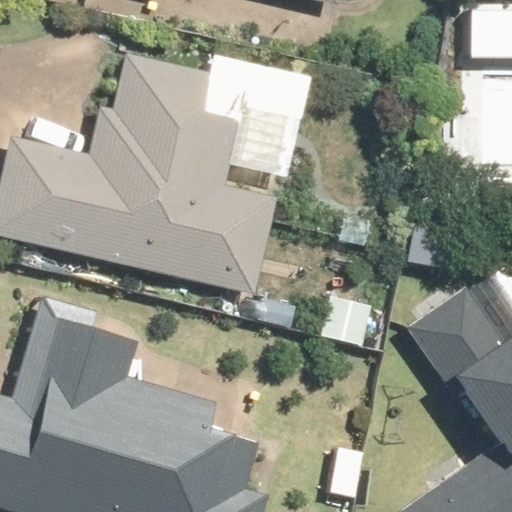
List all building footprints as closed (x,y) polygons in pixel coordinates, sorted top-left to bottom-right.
[(11,128),(0,172),(0,233),(249,294),(301,81),(112,35),(85,146),(11,128)] [(367,206),(325,202),(320,244),(362,249),(367,206)] [(392,500),(399,511),(511,511),(511,320),(488,335),(456,283),(399,319),(479,446),(392,500)] [(0,391),(0,510),(6,511),(266,511),(286,447),(219,428),(227,400),(138,374),(151,328),(32,293),(3,392),(0,391)] [(369,306),(320,294),(307,343),(356,356),(369,306)] [(356,451),(321,446),(314,503),(349,507),(356,451)]
